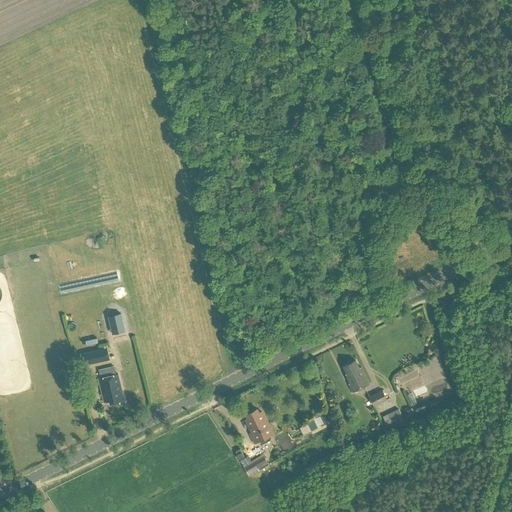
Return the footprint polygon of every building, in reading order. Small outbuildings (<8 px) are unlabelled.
[(125,330),(121,313),(107,316),(112,334),(125,330)] [(103,360),(101,349),(83,353),(86,365),(103,360)] [(424,384),(444,377),(437,356),(416,363),(424,384)] [(343,366),(347,374),(345,374),(350,383),(349,383),(353,392),(369,383),(361,366),(359,368),(355,360),(343,366)] [(118,374),(98,378),(104,402),(109,401),(110,404),(124,401),(118,374)] [(368,396),(373,406),(387,399),(382,389),(368,396)] [(245,419),(251,432),(249,433),(254,443),(259,440),(260,442),(262,443),(269,440),(270,438),(269,436),(272,434),(261,411),(258,412),(256,408),(245,414),(247,418),(245,419)] [(399,409),(383,416),(388,428),(398,423),(397,420),(403,418),(399,409)] [(326,413),(307,422),(311,430),(330,421),(326,413)] [(236,451),(237,454),(236,454),(239,459),(244,456),(240,448),(236,451)] [(251,463),(248,465),(253,473),(256,471),(259,476),(269,470),(260,455),(250,461),(251,463)]
